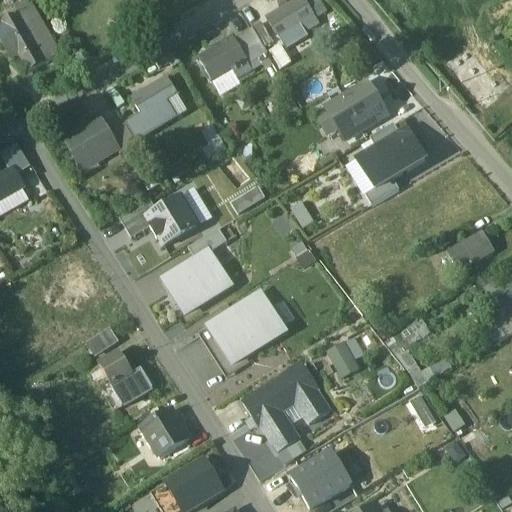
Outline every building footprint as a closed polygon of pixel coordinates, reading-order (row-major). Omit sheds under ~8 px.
[(60,57),(30,4),(25,7),(21,0),(19,0),(8,6),(15,17),(16,17),(44,65),(60,57)] [(300,0),(266,21),(277,40),(311,17),(300,0)] [(44,65),(16,17),(15,17),(0,25),(0,43),(11,62),(19,58),(28,74),(44,65)] [(230,42),(197,62),(206,76),(222,66),(226,73),(243,63),(230,42)] [(165,82),(129,104),(140,121),(129,128),(139,145),(177,122),(168,107),(177,102),(165,82)] [(347,146),(387,121),(366,88),(340,103),(326,112),(347,146)] [(511,92),(495,108),(510,125),(511,123),(511,92)] [(99,124),(65,145),(83,175),(117,155),(99,124)] [(217,128),(204,133),(210,150),(204,152),(208,163),(228,155),(217,128)] [(394,185),(426,166),(407,135),(400,139),(395,130),(370,144),(375,152),(357,163),(377,196),(394,185)] [(134,152),(122,134),(113,140),(125,158),(134,152)] [(194,162),(208,144),(196,135),(183,154),(194,162)] [(24,166),(14,151),(6,157),(16,172),(24,166)] [(11,176),(0,182),(0,205),(21,193),(11,176)] [(400,195),(394,185),(367,202),(373,212),(400,195)] [(145,223),(163,253),(200,232),(182,202),(145,223)] [(188,254),(196,266),(207,260),(226,247),(218,234),(188,254)] [(481,236),(447,257),(458,274),(492,253),(481,236)] [(188,319),(228,292),(207,260),(196,266),(166,287),(188,319)] [(511,290),(500,298),(511,315),(511,314),(511,290)] [(260,303),(211,335),(235,372),(284,340),(260,303)] [(108,334),(88,347),(96,360),(116,347),(108,334)] [(344,386),(365,377),(359,363),(364,361),(357,345),(331,357),(344,386)] [(131,379),(118,358),(100,369),(113,391),(115,390),(131,380),(131,379)] [(414,371),(406,376),(414,389),(423,384),(414,371)] [(141,373),(131,379),(131,380),(115,390),(125,408),(152,391),(141,373)] [(305,373),(244,410),(259,434),(261,432),(278,460),(299,448),(282,420),(297,411),(310,432),(330,420),(316,397),(319,396),(305,373)] [(171,416),(141,434),(159,464),(189,446),(171,416)] [(286,473),(307,460),(299,448),(278,460),(286,473)] [(292,482),(292,484),(308,511),(313,511),(351,489),(332,459),(292,482)] [(195,511),(220,498),(202,466),(150,496),(159,511),(195,511)]
